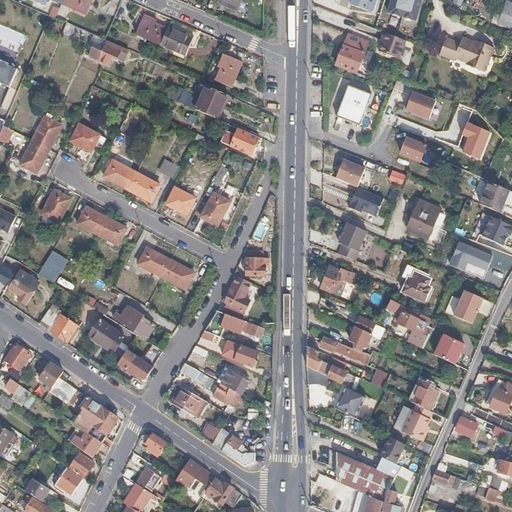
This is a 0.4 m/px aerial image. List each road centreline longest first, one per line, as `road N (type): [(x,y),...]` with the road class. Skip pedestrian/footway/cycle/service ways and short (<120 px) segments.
road 1 (primary): [(297,63),(290,348)]
road 2 (residential): [(511,285),(412,511)]
road 3 (residential): [(66,175),(229,261)]
road 4 (residential): [(229,261),(144,411)]
road 5 (tertiary): [(144,411),(8,317)]
road 6 (tertiary): [(280,489),(261,490),(144,411)]
road 7 (residential): [(151,0),(297,63)]
road 8 (primary): [(300,492),(290,348)]
road 9 (primary): [(290,348),(280,489)]
